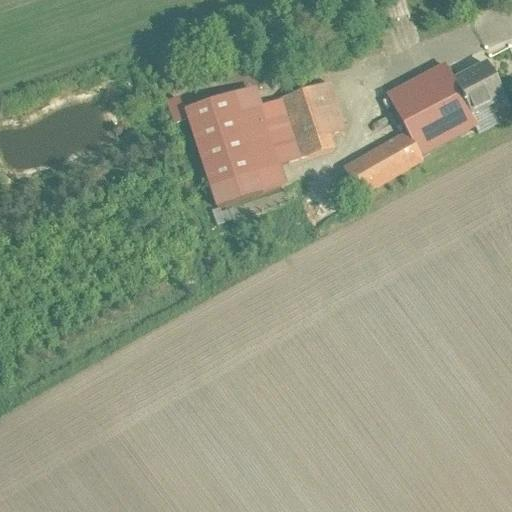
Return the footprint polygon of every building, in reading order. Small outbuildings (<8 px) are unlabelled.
[(381,0),(386,22),(411,16),(407,0),(381,0)] [(479,65),(448,84),(465,114),(497,95),(479,65)] [(438,68),(384,100),(405,136),(416,155),(471,123),(465,114),(448,84),(438,68)] [(331,89),(285,103),(301,157),(347,143),(331,89)] [(254,95),(182,116),(208,206),(281,185),(275,164),(259,111),(254,95)] [(285,103),(259,111),(275,164),(301,157),(285,103)] [(421,165),(405,136),(345,168),(361,197),(421,165)]
